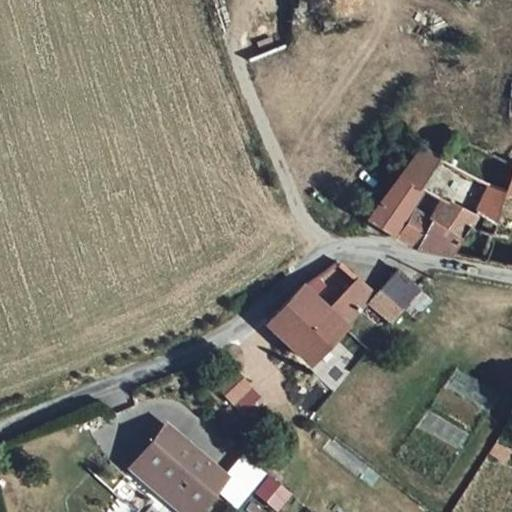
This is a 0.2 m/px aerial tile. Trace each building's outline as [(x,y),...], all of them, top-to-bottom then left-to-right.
[(377,149),(326,223),(353,240),(369,215),(365,212),(377,195),(379,192),(397,164),(377,149)] [(511,175),(475,163),(465,193),(511,210),(511,175)] [(429,213),(436,197),(423,191),(415,207),(429,213)] [(360,245),(374,253),(412,256),(434,219),(379,192),(377,195),(381,198),(387,201),(396,206),(385,224),(376,219),(360,245)] [(376,219),(369,215),(353,240),(360,245),(376,219)] [(372,319),(396,289),(368,270),(349,291),(344,297),(372,319)] [(288,362),(327,322),(344,297),(349,291),(332,278),(306,306),(286,288),(250,329),(288,362)] [(211,399),(229,381),(213,364),(194,383),(211,399)] [(241,416),(260,396),(241,378),(222,398),(241,416)] [(146,421),(119,452),(180,504),(208,470),(146,421)] [(490,456),(505,461),(510,444),(495,440),(490,456)] [(173,511),(180,504),(119,452),(112,462),(171,511),(173,511)] [(276,511),(291,492),(268,474),(252,493),(276,511)]
